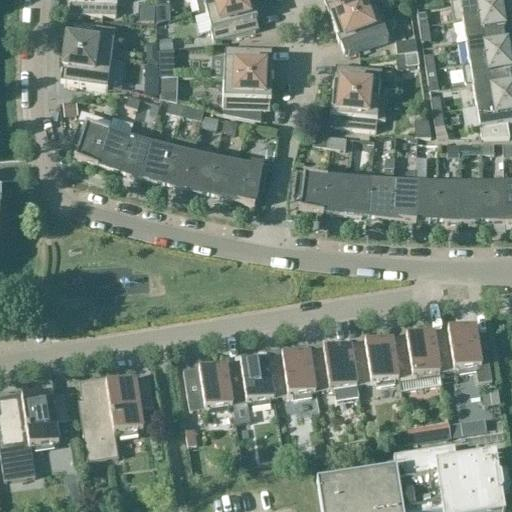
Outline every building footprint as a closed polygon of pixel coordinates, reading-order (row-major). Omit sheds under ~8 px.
[(116,0),(69,0),(70,1),(73,1),(72,19),(116,21),(116,0)] [(201,0),(205,16),(251,5),(249,0),(201,0)] [(328,19),(333,32),(377,16),(371,0),(328,0),(325,1),(331,18),(328,19)] [(496,6),(495,0),(485,0),(459,4),(462,26),(502,19),(500,5),(496,6)] [(254,17),(251,5),(205,16),(213,46),(255,36),(251,18),(254,17)] [(377,16),(333,32),(337,44),(340,43),(347,60),(388,45),(377,16)] [(416,18),(419,33),(428,31),(426,17),(416,18)] [(466,47),(502,41),(501,34),(504,34),(502,19),(462,26),(466,47)] [(64,58),(111,65),(115,34),(72,28),(69,46),(66,45),(64,58)] [(428,31),(419,33),(421,47),(430,45),(428,31)] [(503,48),(502,41),(466,47),(469,68),(509,62),(507,48),(503,48)] [(396,59),(416,57),(414,44),(394,47),(396,59)] [(223,84),(270,85),(270,72),(267,72),(268,54),(224,53),(223,84)] [(162,57),(162,81),(169,81),(170,57),(162,57)] [(106,95),(111,65),(64,58),(62,71),(66,72),(63,90),(106,95)] [(406,72),(418,70),(416,58),(404,60),(406,72)] [(143,60),(144,70),(155,70),(154,59),(143,60)] [(425,75),(435,74),(432,59),(423,61),(425,75)] [(405,72),(404,60),(395,61),(397,73),(405,72)] [(511,76),(509,62),(469,68),(469,69),(463,70),(463,73),(462,76),(462,79),(463,82),(464,85),(465,88),(467,90),(472,90),(509,84),(508,77),(511,76)] [(333,88),(332,101),(378,106),(378,105),(381,75),(338,70),(336,88),(333,88)] [(158,72),(146,72),(146,86),(158,86),(158,72)] [(438,95),(435,74),(425,75),(429,97),(438,95)] [(223,84),(222,115),(260,116),(266,116),(266,98),(270,98),(270,85),(223,84)] [(476,111),(511,105),(511,90),(510,91),(509,84),(472,90),(476,111)] [(386,106),(378,105),(378,106),(332,101),(331,114),(334,115),(332,133),(375,137),(377,125),(384,126),(386,106)] [(137,115),(139,105),(127,102),(124,111),(137,115)] [(432,118),(441,116),(439,102),(430,103),(432,118)] [(511,105),(476,111),(479,133),(511,127),(511,105)] [(76,118),(75,106),(63,107),(65,119),(76,118)] [(181,122),(183,110),(169,107),(166,118),(181,122)] [(150,108),(147,119),(155,122),(158,111),(150,108)] [(204,115),(183,110),(181,122),(201,127),(202,121),(204,115)] [(260,116),(222,115),(222,120),(260,127),(260,116)] [(444,131),(441,116),(432,118),(434,132),(444,131)] [(201,127),(200,133),(215,136),(217,124),(202,121),(201,127)] [(223,126),(221,137),(234,140),(236,129),(223,126)] [(414,143),(417,143),(430,143),(427,126),(414,126),(414,143)] [(74,165),(97,172),(108,136),(78,127),(71,149),(78,151),(74,165)] [(97,172),(119,178),(129,142),(108,136),(97,172)] [(329,154),(330,143),(315,141),(314,152),(329,154)] [(129,142),(119,178),(140,184),(150,148),(129,142)] [(345,144),(330,143),(329,154),(344,155),(345,144)] [(172,154),(150,148),(140,184),(163,190),(172,154)] [(511,149),(502,150),(502,164),(511,163),(511,149)] [(467,150),(459,150),(459,160),(467,160),(467,150)] [(493,150),(480,150),(480,160),(493,160),(493,150)] [(445,152),(445,164),(456,164),(457,152),(445,152)] [(193,159),(172,154),(163,190),(185,195),(193,159)] [(273,167),(274,156),(266,155),(265,166),(273,167)] [(193,159),(185,195),(207,200),(215,164),(193,159)] [(384,163),(383,173),(392,174),(393,164),(384,163)] [(416,163),(416,183),(425,184),(425,163),(416,163)] [(236,168),(215,164),(207,200),(229,205),(236,168)] [(267,174),(236,168),(229,205),(254,212),(254,211),(252,211),(255,195),(263,197),(267,174)] [(382,186),(370,185),(367,223),(390,225),(392,187),(393,175),(383,174),(382,186)] [(299,216),(322,219),(326,181),(295,177),(292,201),(300,202),(299,216)] [(326,181),(322,219),(345,221),(348,183),(326,181)] [(370,185),(348,183),(345,221),(367,223),(370,185)] [(413,227),(413,226),(414,188),(392,187),(390,225),(415,229),(415,227),(413,227)] [(436,189),(414,188),(413,226),(436,226),(436,189)] [(503,188),(481,189),(481,226),(504,226),(503,188)] [(511,188),(503,188),(504,226),(511,226),(511,188)] [(436,226),(458,227),(459,189),(436,189),(436,226)] [(459,189),(458,227),(481,226),(481,189),(459,189)] [(476,376),(478,388),(491,386),(489,370),(486,354),(478,355),(474,331),(432,338),(439,378),(459,374),(459,378),(476,376)] [(391,344),(397,384),(417,381),(418,385),(435,382),(434,378),(439,378),(432,338),(391,344)] [(391,344),(349,351),(356,391),(376,388),(376,391),(393,389),(393,385),(397,384),(391,344)] [(308,358),(314,397),(334,394),(335,398),(352,395),(351,391),(356,391),(349,351),(308,358)] [(308,358),(266,364),(273,404),(293,401),(293,405),(310,402),(310,398),(314,397),(308,358)] [(225,371),(231,410),(251,407),(252,411),(269,409),(268,405),(273,404),(266,364),(225,371)] [(227,411),(231,410),(225,371),(183,377),(189,417),(204,414),(204,415),(210,414),(210,418),(227,415),(227,411)] [(139,415),(153,412),(149,385),(135,387),(135,385),(106,389),(106,385),(79,389),(81,407),(77,407),(87,468),(118,463),(114,438),(119,438),(120,442),(137,439),(136,435),(142,434),(139,415)] [(484,411),(499,409),(497,396),(482,398),(484,411)] [(55,428),(69,426),(65,398),(51,400),(50,398),(22,402),(21,398),(0,401),(0,463),(4,487),(35,482),(30,452),(35,451),(35,455),(52,452),(52,448),(58,447),(55,428)] [(473,425),(461,427),(462,439),(474,437),(473,425)] [(447,427),(435,428),(437,444),(449,442),(447,427)] [(193,435),(184,436),(187,452),(195,450),(193,435)] [(345,439),(348,452),(362,448),(359,436),(345,439)] [(395,472),(316,485),(320,511),(503,511),(501,496),(503,494),(500,479),(498,478),(495,456),(475,460),(456,463),(454,451),(393,460),(395,472)]
